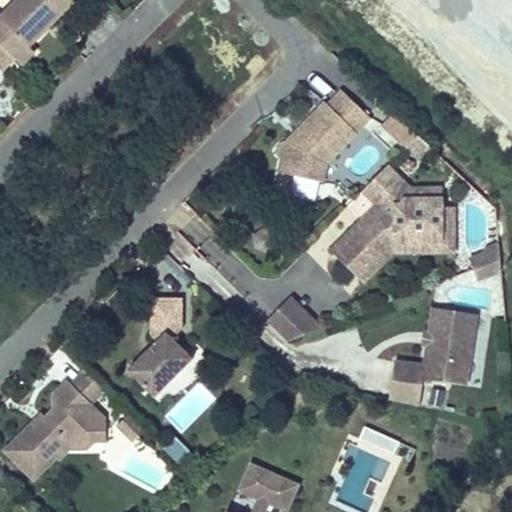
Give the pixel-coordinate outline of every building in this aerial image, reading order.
[(0,45),(13,59),(19,64),(32,52),(26,45),(43,29),(40,25),(45,20),(48,24),(60,12),(56,8),(64,0),(14,0),(0,14),(0,45)] [(60,12),(71,0),(64,0),(56,8),(60,12)] [(48,24),(45,20),(40,25),(43,29),(48,24)] [(13,59),(0,45),(0,59),(6,66),(13,59)] [(280,148),(278,158),(282,163),(291,178),(322,184),(325,170),(370,123),(341,95),(327,110),(325,107),(300,133),(306,138),(295,149),(287,147),(280,148)] [(399,111),(386,123),(418,155),(431,142),(399,111)] [(287,147),(295,149),(306,138),(300,133),(287,147)] [(291,178),(282,163),(279,175),(291,178)] [(402,197),(402,187),(402,181),(385,165),(361,190),(375,204),(334,246),(360,270),(377,253),(380,256),(392,244),(392,243),(398,243),(398,246),(412,246),(412,239),(441,239),(441,205),(440,197),(402,197)] [(402,187),(402,197),(440,197),(440,187),(402,187)] [(452,250),(452,205),(441,205),(441,239),(412,239),(412,246),(398,246),(398,243),(392,243),(392,244),(380,256),(377,253),(360,270),(334,246),(331,249),(363,281),(392,251),(452,250)] [(500,259),(499,246),(472,257),(477,268),(500,259)] [(480,279),(502,271),(500,259),(477,268),(480,279)] [(324,327),(294,297),(285,306),(311,332),(324,327)] [(182,329),(182,299),(151,299),(151,336),(157,342),(128,372),(155,398),(193,359),(173,339),(182,329)] [(476,311),(433,305),(425,361),(395,357),(389,395),(419,399),(422,378),(466,383),(476,311)] [(311,332),(285,306),(271,321),(290,340),(311,332)] [(429,331),(423,330),(421,343),(427,343),(428,339),(429,331)] [(55,408),(47,416),(40,424),(36,420),(7,449),(36,479),(59,455),(58,454),(56,452),(69,439),(94,438),(105,438),(105,416),(91,402),(105,387),(86,368),(72,384),(69,381),(55,394),(55,408)] [(146,427),(130,411),(119,422),(135,438),(146,427)] [(44,412),(36,420),(40,424),(47,416),(44,412)] [(184,463),(195,449),(177,434),(165,448),(184,463)] [(94,438),(69,439),(56,452),(58,454),(59,455),(61,457),(72,445),(90,445),(94,438)] [(298,487),(253,467),(242,491),(258,498),(251,511),(265,511),(271,500),(289,508),(298,487)]
